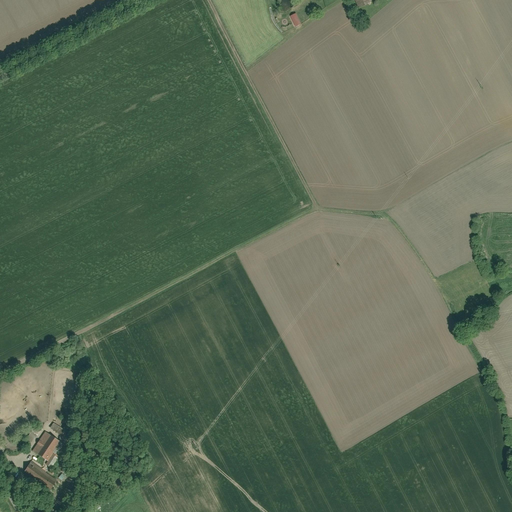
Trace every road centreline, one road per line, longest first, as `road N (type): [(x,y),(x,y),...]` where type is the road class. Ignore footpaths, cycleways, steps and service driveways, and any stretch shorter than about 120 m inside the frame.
road 1 (track): [(211,0),(318,207),(391,218),(450,309),(511,278)]
road 2 (unclassified): [(0,73),(145,0)]
